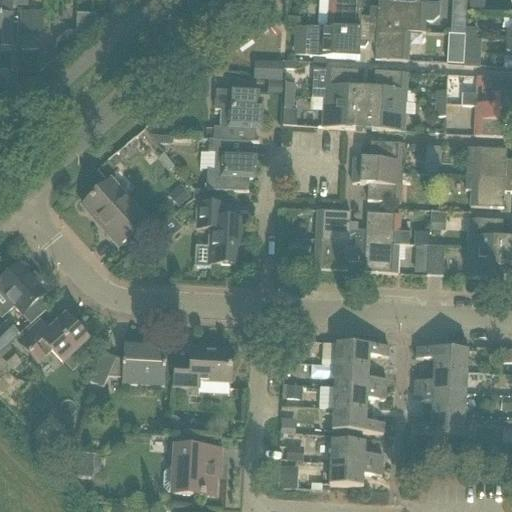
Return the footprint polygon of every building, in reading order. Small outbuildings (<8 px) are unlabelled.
[(369,32),(369,19),(361,19),(362,3),(320,0),(318,30),(327,30),(369,32)] [(451,0),(451,19),(466,20),(466,18),(466,0),(451,0)] [(470,0),(470,14),(484,15),(484,0),(470,0)] [(369,19),(369,32),(409,35),(425,36),(426,25),(433,25),(439,20),(440,7),(378,4),(378,20),(369,19)] [(0,5),(0,49),(2,49),(1,43),(12,43),(12,15),(1,15),(1,5),(0,5)] [(42,13),(20,13),(20,36),(42,36),(42,13)] [(76,34),(75,43),(94,26),(95,17),(76,16),(76,34)] [(301,20),(288,20),(288,28),(300,29),(301,20)] [(368,45),(369,32),(327,30),(318,30),(306,29),(306,41),(311,41),(310,59),(359,61),(360,50),(365,50),(368,45)] [(475,31),(465,31),(465,37),(465,41),(474,42),(474,41),(475,31)] [(369,32),(368,45),(376,46),(375,62),(408,64),(409,35),(369,32)] [(57,59),(75,43),(76,34),(67,34),(57,43),(57,59)] [(449,36),(448,66),(463,66),(465,41),(465,37),(454,36),(449,36)] [(479,69),(480,41),(474,41),(474,42),(465,41),(463,66),(463,69),(479,69)] [(253,83),(281,84),(282,65),(254,64),(253,83)] [(323,102),(365,104),(365,91),(357,91),(358,74),(325,72),(323,102)] [(374,92),(365,91),(365,104),(406,106),(408,77),(374,75),(374,92)] [(477,110),(511,112),(511,99),(510,99),(511,83),(479,81),(478,97),(462,96),(462,109),(477,110)] [(293,100),(294,87),(285,86),(284,100),(293,100)] [(283,88),(268,87),(268,96),(283,97),(283,88)] [(213,143),(245,145),(248,145),(248,133),(255,133),(255,132),(261,132),(262,108),(257,108),(257,96),(215,93),(214,113),(221,113),(220,131),(214,131),(213,143)] [(446,109),(447,96),(438,95),(437,108),(446,109)] [(292,112),(293,100),(284,100),(283,112),(292,112)] [(322,131),(363,133),(365,104),(323,102),(322,131)] [(363,133),(404,136),(406,106),(365,104),(363,133)] [(445,121),(446,109),(437,108),(436,120),(445,121)] [(511,112),(477,110),(474,140),(507,142),(508,125),(511,125),(511,112)] [(156,145),(172,147),(172,139),(151,138),(156,145)] [(205,193),(228,194),(248,195),(250,158),(244,157),(245,145),(213,143),(208,143),(207,155),(214,155),(213,173),(206,173),(205,193)] [(353,173),(402,176),(403,164),(404,147),(371,145),(370,162),(353,161),(353,173)] [(466,151),(465,166),(473,167),(472,181),(511,183),(511,163),(506,164),(506,153),(473,151),(466,151)] [(425,164),(424,175),(438,176),(439,165),(428,164),(425,164)] [(400,206),(402,176),(353,173),(352,187),(368,188),(367,204),(400,206)] [(504,195),(511,195),(511,183),(472,181),(464,180),(463,194),(471,194),(470,210),(503,212),(504,195)] [(147,223),(124,198),(110,183),(82,208),(96,224),(99,222),(109,233),(106,235),(118,249),(133,235),(147,223)] [(182,188),(170,198),(180,210),(192,199),(182,188)] [(192,201),(206,202),(207,194),(193,193),(192,201)] [(245,224),(225,223),(226,209),(198,207),(197,230),(210,231),(209,250),(196,249),(195,270),(211,271),(211,267),(242,269),(245,224)] [(350,216),(317,214),(315,243),(356,246),(357,233),(358,226),(349,225),(350,216)] [(356,246),(397,249),(409,249),(410,235),(398,235),(399,219),(367,217),(366,233),(357,233),(356,246)] [(430,220),(429,232),(443,233),(444,221),(430,220)] [(470,223),(468,252),(509,254),(510,242),(502,241),(503,225),(470,223)] [(287,243),(301,243),(301,231),(288,230),(287,243)] [(161,256),(170,248),(157,233),(148,241),(161,256)] [(415,249),(427,250),(427,249),(429,249),(429,236),(416,235),(415,249)] [(300,263),(301,243),(287,243),(286,262),(300,263)] [(347,265),(355,265),(356,246),(315,243),(314,273),(346,275),(347,265)] [(396,278),(397,249),(356,246),(355,265),(364,266),(363,276),(396,278)] [(415,249),(414,275),(427,276),(427,250),(415,249)] [(443,279),(444,250),(429,249),(427,249),(427,250),(427,276),(427,278),(443,279)] [(467,282),(484,282),(499,283),(500,266),(509,266),(509,254),(468,252),(467,282)] [(21,319),(31,310),(46,297),(19,267),(3,281),(0,277),(0,319),(13,309),(21,319)] [(40,324),(25,338),(17,345),(37,367),(51,354),(62,365),(87,342),(66,319),(50,335),(40,324)] [(0,351),(4,348),(18,335),(7,324),(0,330),(0,351)] [(301,357),(302,346),(285,345),(284,356),(301,357)] [(335,347),(333,370),(368,372),(369,360),(386,361),(387,351),(335,347)] [(8,353),(4,348),(0,351),(0,360),(12,374),(21,365),(9,352),(8,353)] [(106,380),(120,381),(120,387),(163,389),(164,371),(165,351),(122,349),(121,367),(112,367),(114,361),(101,355),(88,384),(102,390),(106,380)] [(197,384),(209,385),(229,386),(231,355),(191,353),(190,364),(174,363),(172,389),(197,391),(197,384)] [(432,376),(465,377),(466,355),(415,353),(414,364),(433,364),(432,376)] [(503,368),(511,367),(511,353),(503,354),(503,368)] [(332,391),(384,395),(385,384),(367,383),(368,372),(333,370),(332,391)] [(413,386),(413,396),(464,399),(465,377),(432,376),(432,387),(413,386)] [(302,403),(303,390),(288,389),(287,402),(302,403)] [(331,413),(365,415),(366,404),(384,405),(384,395),(332,391),(331,413)] [(464,399),(413,396),(412,406),(431,407),(430,419),(463,420),(464,399)] [(511,400),(502,401),(502,413),(511,413),(511,400)] [(365,427),(365,415),(331,413),(329,436),(382,439),(382,428),(365,427)] [(462,442),(463,420),(430,419),(429,430),(411,429),(410,440),(462,442)] [(31,438),(54,463),(60,457),(67,437),(51,420),(31,438)] [(293,436),(293,422),(282,422),(281,436),(293,436)] [(182,440),(189,431),(181,424),(174,433),(182,440)] [(511,448),(511,432),(502,432),(501,448),(511,448)] [(328,467),(380,470),(380,460),(363,459),(363,447),(329,445),(328,467)] [(286,450),(285,463),(298,464),(299,451),(286,450)] [(421,453),(422,471),(451,469),(450,451),(421,453)] [(168,496),(171,496),(171,498),(214,500),(215,474),(218,474),(219,455),(174,452),(173,471),(169,471),(163,476),(163,490),(168,496)] [(380,470),(328,467),(327,489),(360,491),(361,479),(379,480),(380,470)] [(278,492),(298,492),(298,480),(279,480),(278,492)]
